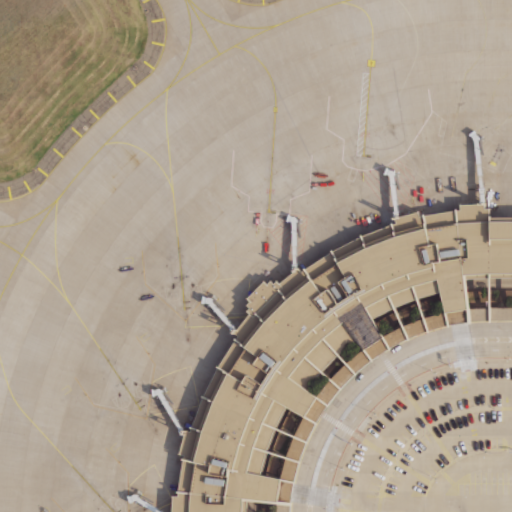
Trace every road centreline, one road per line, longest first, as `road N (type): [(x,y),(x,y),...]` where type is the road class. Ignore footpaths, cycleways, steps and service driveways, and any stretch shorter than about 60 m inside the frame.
road 1 (tertiary): [(511,328),(437,336),(361,379),(312,448),(297,511)]
road 2 (tertiary): [(511,348),(449,353),(379,388),(336,444),(318,511)]
